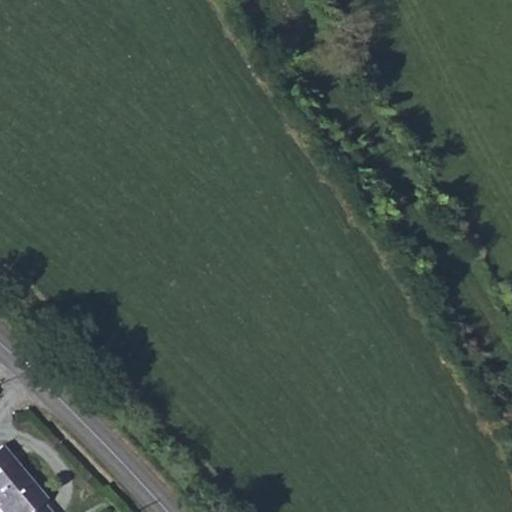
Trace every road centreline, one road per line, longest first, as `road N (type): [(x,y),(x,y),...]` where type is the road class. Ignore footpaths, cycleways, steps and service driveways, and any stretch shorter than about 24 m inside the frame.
road 1 (track): [(511,373),(269,0)]
road 2 (secondary): [(162,511),(54,392),(0,345)]
